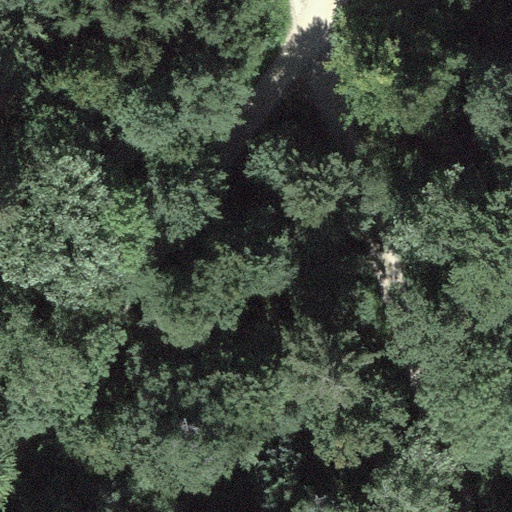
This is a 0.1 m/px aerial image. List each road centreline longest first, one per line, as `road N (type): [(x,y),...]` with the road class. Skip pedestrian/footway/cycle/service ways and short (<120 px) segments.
road 1 (track): [(325,34),(0,484)]
road 2 (track): [(325,34),(474,511)]
